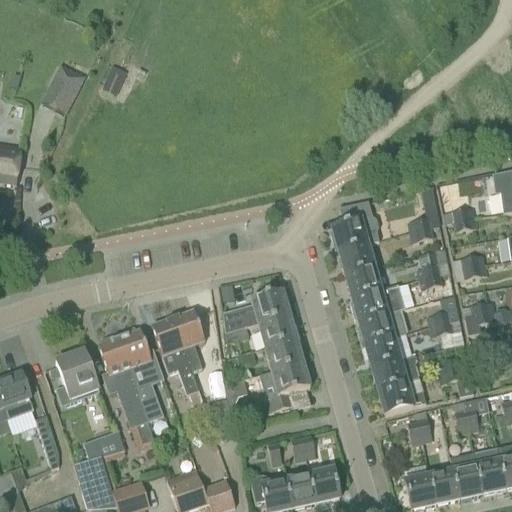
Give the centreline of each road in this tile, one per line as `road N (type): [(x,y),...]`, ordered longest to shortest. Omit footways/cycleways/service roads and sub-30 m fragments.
road 1 (residential): [(0,324),(298,253)]
road 2 (residential): [(368,511),(298,253)]
